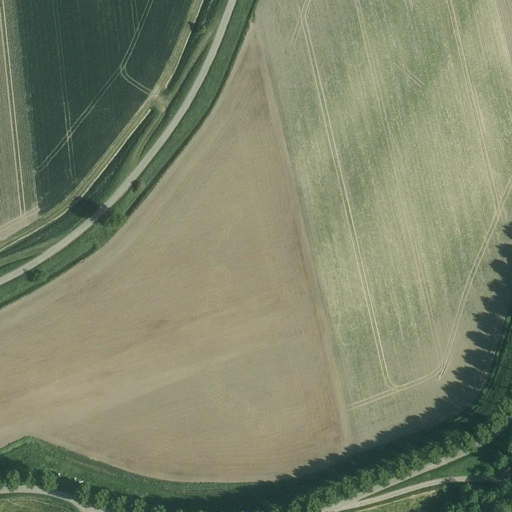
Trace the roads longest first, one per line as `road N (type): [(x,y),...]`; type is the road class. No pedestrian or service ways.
road 1 (unclassified): [(0,280),(84,228),(128,182),(191,97),(232,0)]
road 2 (unclassified): [(330,509),(466,452),(511,414)]
road 3 (unclassified): [(330,509),(511,471)]
